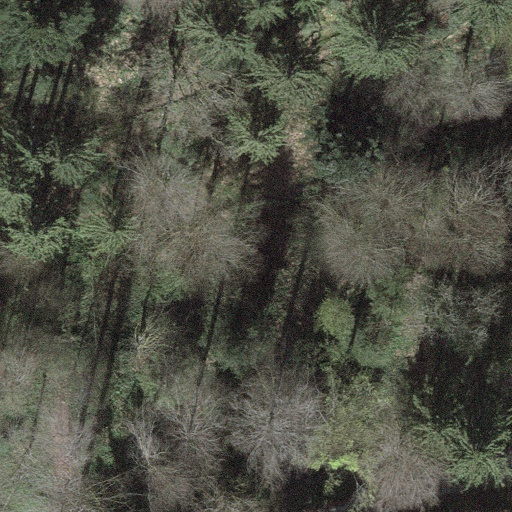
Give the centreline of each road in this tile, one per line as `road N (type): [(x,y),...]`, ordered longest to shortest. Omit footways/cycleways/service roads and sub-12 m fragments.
road 1 (track): [(81,140),(273,71),(431,0)]
road 2 (track): [(511,459),(310,511)]
